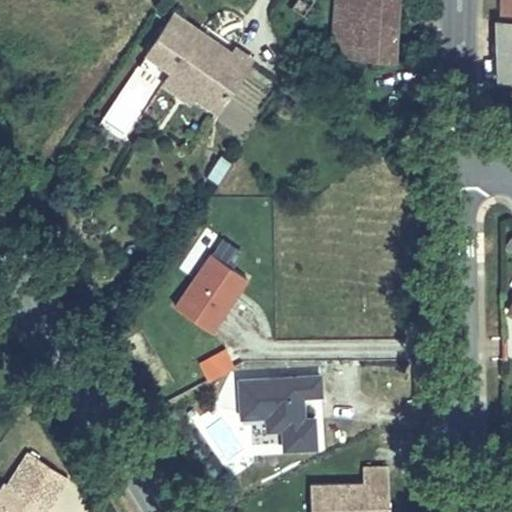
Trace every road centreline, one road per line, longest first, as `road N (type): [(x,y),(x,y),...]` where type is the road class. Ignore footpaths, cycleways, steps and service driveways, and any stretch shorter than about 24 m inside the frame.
road 1 (unclassified): [(463,511),(467,144)]
road 2 (primary): [(0,252),(160,511)]
road 3 (tertiary): [(467,144),(456,109),(456,0)]
